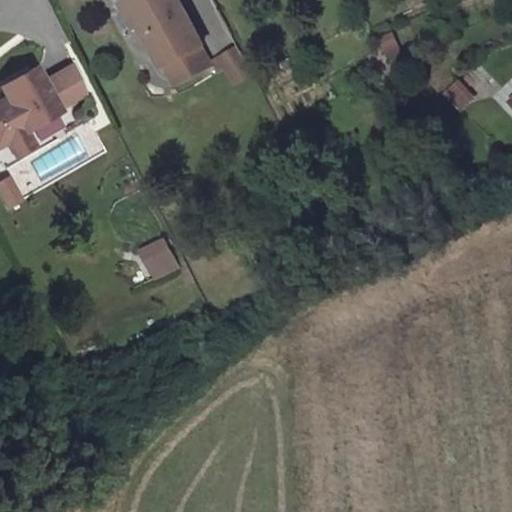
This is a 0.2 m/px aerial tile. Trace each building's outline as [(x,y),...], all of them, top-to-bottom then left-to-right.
[(211,67),(175,0),(124,0),(170,88),(211,67)] [(398,31),(380,39),(389,55),(406,45),(398,31)] [(229,88),(252,75),(236,46),(213,59),(229,88)] [(70,63),(41,81),(58,109),(85,93),(70,63)] [(41,81),(31,64),(0,83),(0,149),(9,143),(25,133),(59,112),(58,109),(41,81)] [(463,78),(446,92),(463,113),(480,98),(463,78)] [(25,133),(9,143),(19,159),(35,148),(25,133)] [(442,159),(432,164),(438,174),(448,169),(442,159)] [(10,174),(0,179),(0,195),(8,209),(24,200),(10,174)] [(139,248),(151,280),(182,268),(170,237),(139,248)]
